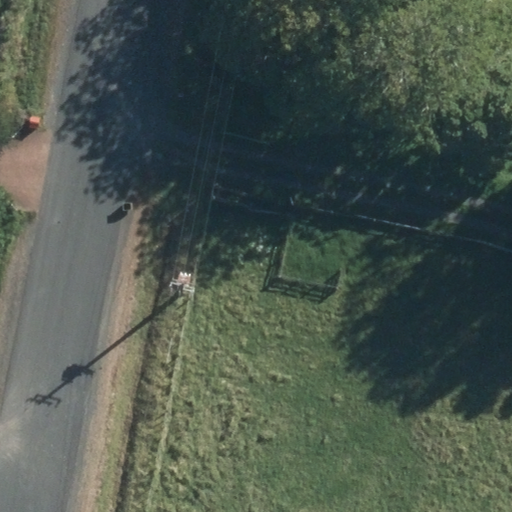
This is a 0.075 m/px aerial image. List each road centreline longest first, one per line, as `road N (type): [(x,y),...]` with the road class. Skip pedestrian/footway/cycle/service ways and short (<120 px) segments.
road 1 (residential): [(18,511),(114,0)]
road 2 (unknown): [(96,93),(511,206)]
